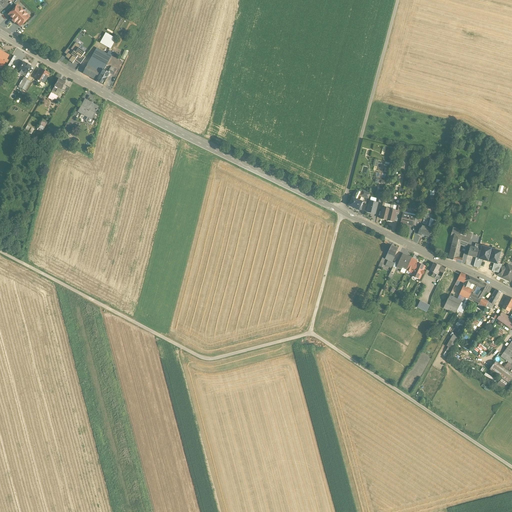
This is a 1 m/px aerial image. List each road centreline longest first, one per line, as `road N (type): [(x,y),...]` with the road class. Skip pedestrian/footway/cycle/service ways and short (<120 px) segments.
road 1 (track): [(397,0),(310,333),(511,467)]
road 2 (tertiary): [(0,33),(132,109),(511,295)]
road 3 (track): [(310,333),(203,358),(0,251)]
